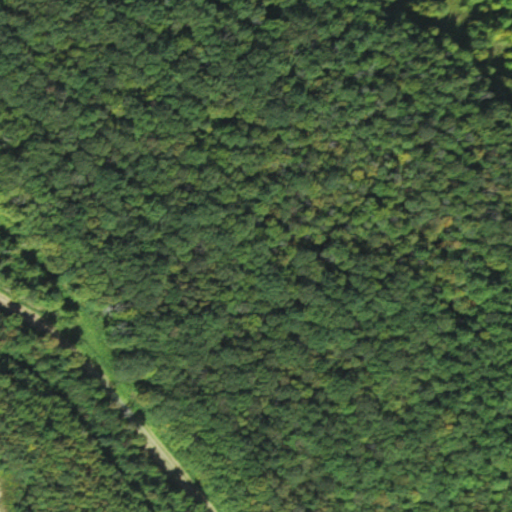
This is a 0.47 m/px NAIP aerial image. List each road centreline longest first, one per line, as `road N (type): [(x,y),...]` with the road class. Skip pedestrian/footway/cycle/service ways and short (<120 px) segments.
road 1 (residential): [(0,145),(108,272),(129,383),(162,409),(234,511)]
road 2 (residential): [(129,383),(22,295),(0,287)]
